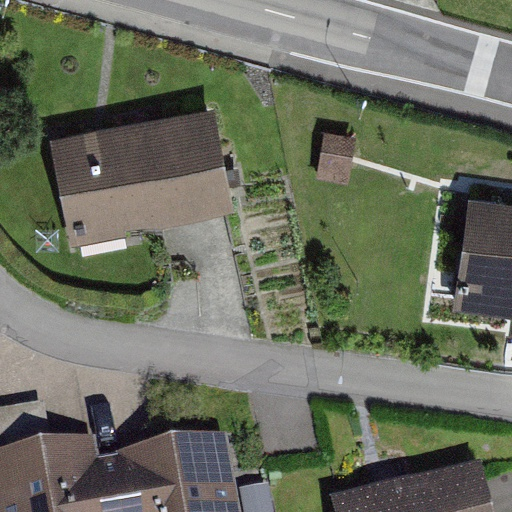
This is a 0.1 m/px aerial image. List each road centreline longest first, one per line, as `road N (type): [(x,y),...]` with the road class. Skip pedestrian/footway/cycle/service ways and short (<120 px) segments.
road 1 (residential): [(511,398),(87,344),(34,325),(0,301)]
road 2 (tertiary): [(511,75),(229,0)]
